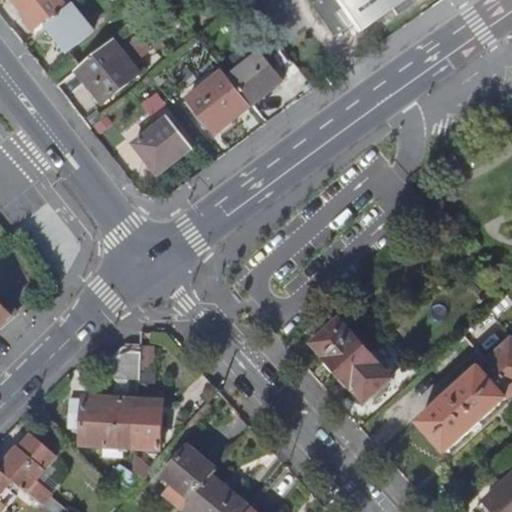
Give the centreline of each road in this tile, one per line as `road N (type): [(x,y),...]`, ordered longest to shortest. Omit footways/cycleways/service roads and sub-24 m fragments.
road 1 (tertiary): [(511,2),(149,261)]
road 2 (residential): [(149,261),(374,511)]
road 3 (tertiary): [(149,261),(0,66)]
road 4 (tertiary): [(149,261),(0,408)]
